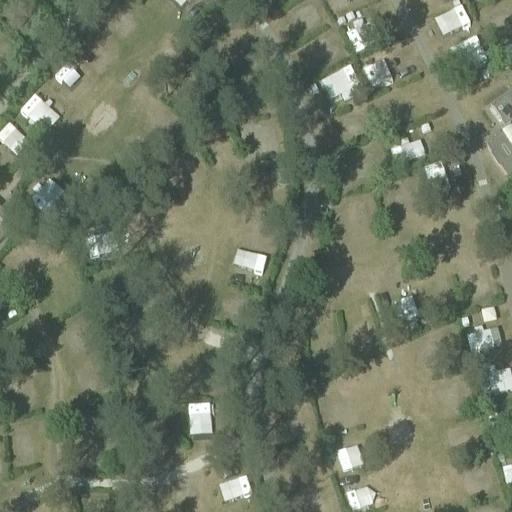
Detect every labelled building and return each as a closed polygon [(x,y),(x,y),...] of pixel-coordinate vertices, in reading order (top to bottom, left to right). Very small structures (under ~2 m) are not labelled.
[(321,0),(330,14),(351,0),(321,0)] [(9,20),(33,39),(48,21),(24,2),(9,20)] [(290,20),(308,14),(306,6),(287,12),(290,20)] [(116,35),(130,19),(116,7),(102,23),(116,35)] [(431,22),(441,40),(469,25),(459,7),(431,22)] [(511,20),(509,13),(481,24),(487,39),(511,29),(511,20)] [(355,24),(361,49),(378,45),(373,21),(355,24)] [(316,65),(342,49),(330,30),(304,45),(316,65)] [(86,39),(73,54),(90,69),(103,55),(86,39)] [(474,39),(449,52),(461,75),(486,61),(474,39)] [(0,67),(9,58),(0,48),(0,67)] [(62,65),(48,82),(71,100),(85,83),(62,65)] [(350,73),(332,79),(338,95),(356,89),(350,73)] [(44,89),(27,107),(41,120),(57,102),(44,89)] [(511,93),(490,109),(491,111),(492,110),(501,123),(499,124),(504,130),(488,142),(487,143),(487,144),(487,145),(486,145),(486,146),(486,147),(486,148),(486,149),(487,150),(487,151),(488,152),(491,156),(489,157),(498,170),(499,169),(511,187),(511,190),(511,191),(511,190),(511,93)] [(383,134),(410,123),(401,103),(374,114),(383,134)] [(352,115),(331,119),(335,139),(356,135),(352,115)] [(13,122),(0,135),(0,138),(12,149),(26,133),(13,122)] [(419,142),(392,151),(397,167),(424,157),(419,142)] [(172,179),(192,166),(185,155),(165,168),(172,179)] [(453,193),(448,173),(425,178),(430,198),(453,193)] [(276,175),(276,190),(288,190),(288,175),(276,175)] [(51,180),(41,202),(60,211),(70,189),(51,180)] [(390,185),(395,206),(413,202),(408,181),(390,185)] [(95,186),(83,190),(90,206),(101,202),(95,186)] [(341,232),(364,230),(361,201),(339,203),(341,232)] [(0,244),(9,234),(16,227),(9,220),(0,212),(0,244)] [(236,255),(234,277),(264,280),(266,258),(236,255)] [(465,278),(470,303),(488,300),(483,275),(465,278)] [(399,329),(420,322),(412,297),(390,304),(399,329)] [(450,298),(429,308),(434,319),(455,309),(450,298)] [(232,300),(226,316),(245,322),(251,306),(232,300)] [(468,353),(499,350),(497,330),(466,333),(468,353)] [(67,343),(71,356),(93,348),(89,335),(67,343)] [(425,346),(430,364),(460,356),(455,338),(425,346)] [(6,341),(0,343),(0,360),(12,357),(6,341)] [(280,367),(281,386),(300,386),(299,367),(280,367)] [(480,399),(511,391),(506,370),(475,378),(480,399)] [(30,392),(4,400),(8,416),(35,408),(30,392)] [(306,413),(287,417),(291,439),(310,435),(306,413)] [(472,421),(443,431),(450,452),(479,442),(472,421)] [(497,445),(511,440),(511,424),(493,430),(497,445)] [(6,435),(8,453),(31,450),(29,432),(6,435)] [(459,487),(490,474),(485,463),(455,476),(459,487)] [(506,492),(511,490),(511,467),(500,471),(506,492)] [(243,474),(213,489),(225,511),(255,496),(243,474)] [(348,503),(374,494),(369,478),(343,487),(348,503)] [(305,511),(333,511),(329,488),(302,492),(305,511)]
